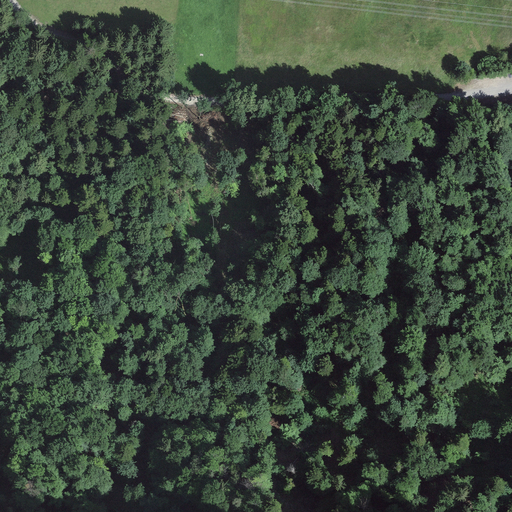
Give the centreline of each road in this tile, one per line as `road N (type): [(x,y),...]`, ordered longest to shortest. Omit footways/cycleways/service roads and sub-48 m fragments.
road 1 (track): [(16,0),(51,34),(109,59),(131,84),(189,102),(428,98),(511,88)]
road 2 (track): [(131,84),(44,96),(0,86)]
